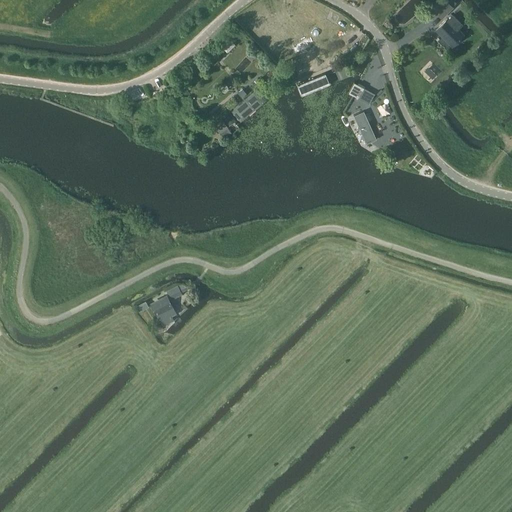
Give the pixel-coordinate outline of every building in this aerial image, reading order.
[(439,0),(431,8),(441,18),(447,12),(453,6),(456,3),(453,0),(439,0)] [(447,18),(436,28),(453,45),(464,34),(458,29),(463,24),(452,14),(448,19),(447,18)] [(227,36),(220,44),(225,50),(229,50),(234,44),(227,36)] [(345,61),(334,66),(339,79),(350,75),(345,61)] [(274,66),(267,74),(271,78),(278,71),(274,66)] [(326,74),(297,85),(301,96),(330,85),(326,74)] [(354,82),(348,93),(353,95),(358,98),(364,88),(354,82)] [(232,110),(241,122),(266,102),(257,90),(232,110)] [(364,112),(354,116),(367,145),(378,141),(364,112)] [(230,114),(224,118),(230,125),(235,120),(230,114)] [(222,119),(215,124),(224,137),(231,133),(222,119)] [(183,282),(166,290),(171,299),(183,293),(182,291),(187,289),(183,282)] [(166,295),(150,303),(160,321),(162,325),(173,320),(171,316),(176,313),(166,295)]
